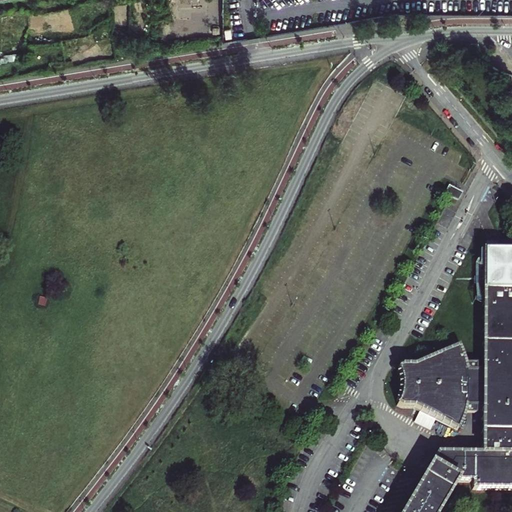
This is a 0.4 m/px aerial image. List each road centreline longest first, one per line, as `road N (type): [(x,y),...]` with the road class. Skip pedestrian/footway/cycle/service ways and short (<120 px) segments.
road 1 (residential): [(396,37),(345,90),(233,309),(93,511)]
road 2 (tertiary): [(396,37),(0,97)]
road 3 (residential): [(402,36),(409,55),(511,174)]
